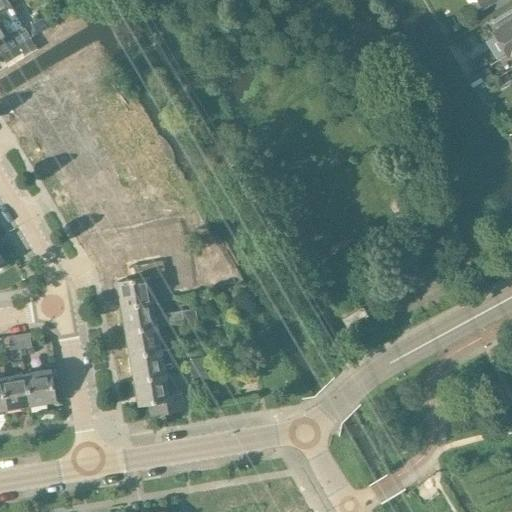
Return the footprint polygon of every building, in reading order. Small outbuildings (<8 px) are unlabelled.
[(0,0),(0,14),(10,8),(5,0),(0,0)] [(0,56),(0,57),(30,39),(29,39),(10,8),(0,14),(0,56)] [(511,8),(487,23),(487,24),(488,24),(491,22),(497,32),(494,33),(507,56),(510,54),(511,56),(511,8)] [(32,26),(36,34),(46,28),(41,21),(32,26)] [(0,72),(0,83),(8,97),(49,71),(35,48),(46,41),(40,32),(36,35),(29,39),(30,39),(0,57),(7,68),(0,72)] [(33,111),(40,121),(69,103),(49,71),(8,97),(21,118),(33,111)] [(498,89),(511,81),(506,72),(492,81),(498,89)] [(197,238),(207,239),(209,227),(200,226),(197,238)] [(130,281),(116,284),(120,308),(152,303),(148,283),(164,275),(162,263),(128,269),(130,281)] [(234,270),(211,274),(214,290),(236,286),(245,284),(238,269),(236,270),(234,270)] [(120,308),(124,333),(156,328),(156,326),(181,322),(180,312),(154,316),(152,303),(120,308)] [(362,308),(342,320),(347,328),(367,317),(362,308)] [(180,312),(181,322),(196,319),(194,309),(180,312)] [(196,319),(181,322),(183,333),(198,331),(196,319)] [(124,333),(128,357),(160,352),(160,351),(156,328),(124,333)] [(28,334),(18,335),(20,349),(31,348),(28,334)] [(20,349),(18,335),(7,337),(10,351),(20,349)] [(128,357),(133,381),(165,376),(163,366),(172,364),(169,349),(160,351),(160,352),(128,357)] [(188,361),(190,372),(205,369),(203,358),(188,361)] [(205,369),(190,372),(192,382),(207,379),(205,369)] [(26,375),(25,375),(30,406),(55,402),(50,371),(26,375)] [(0,379),(0,383),(5,410),(30,406),(25,375),(0,379)] [(165,376),(133,381),(137,407),(149,405),(151,416),(184,410),(180,389),(168,392),(165,376)]
